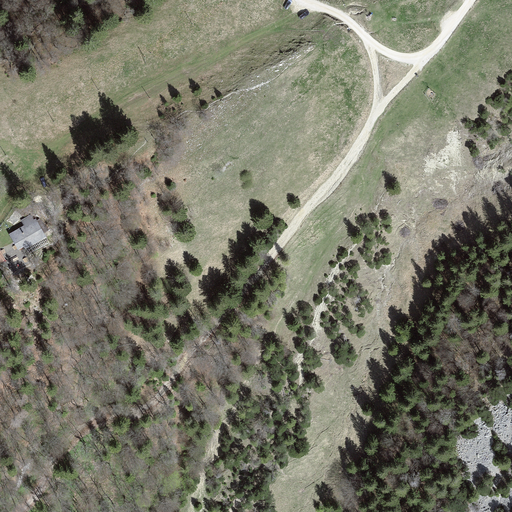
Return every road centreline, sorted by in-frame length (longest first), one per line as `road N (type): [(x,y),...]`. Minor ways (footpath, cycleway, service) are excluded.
road 1 (track): [(24,511),(77,430),(110,412),(140,411),(161,395),(335,179),(377,109)]
road 2 (track): [(79,127),(181,59),(318,5)]
road 3 (unclassified): [(304,0),(406,58),(424,57),(471,0)]
